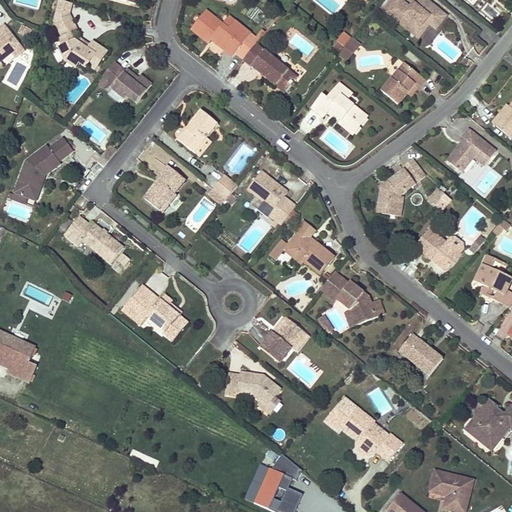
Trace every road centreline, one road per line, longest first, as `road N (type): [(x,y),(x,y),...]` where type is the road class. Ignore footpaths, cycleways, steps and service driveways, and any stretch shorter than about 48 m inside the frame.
road 1 (residential): [(217,293),(99,192),(195,68)]
road 2 (residential): [(338,188),(361,250),(511,371)]
road 3 (residential): [(511,33),(447,109),(338,188)]
road 4 (residential): [(338,188),(195,68)]
